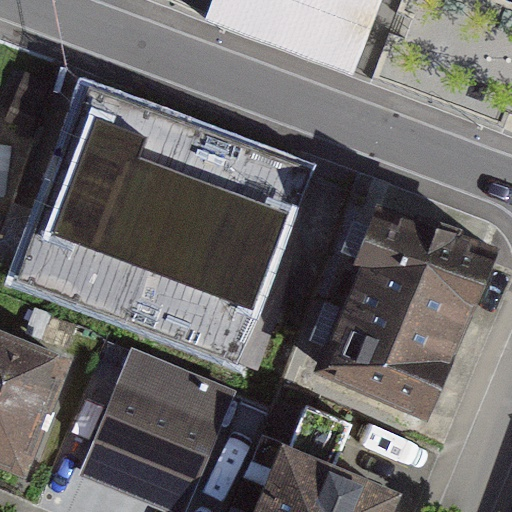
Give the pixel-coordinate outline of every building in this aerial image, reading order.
[(366,91),(399,0),(210,0),(199,30),(366,91)] [(327,188),(102,101),(31,281),(257,369),(327,188)] [(382,213),(321,377),(432,425),(497,250),(382,213)] [(60,368),(0,343),(0,466),(16,473),(60,368)] [(206,511),(252,407),(140,359),(94,464),(205,511),(206,511)] [(295,451),(271,441),(241,511),(407,511),(340,484),(364,426),(314,405),(295,451)]
